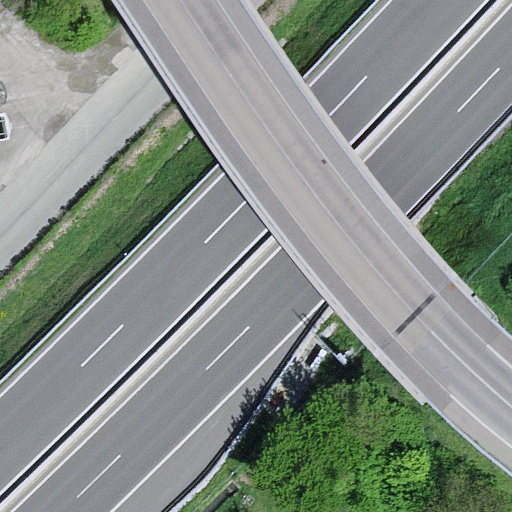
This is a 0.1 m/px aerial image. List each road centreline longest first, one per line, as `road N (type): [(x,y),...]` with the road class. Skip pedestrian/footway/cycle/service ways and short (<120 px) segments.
road 1 (motorway): [(61,511),(511,53)]
road 2 (motorway): [(439,0),(0,445)]
road 3 (unclassified): [(179,0),(336,220),(419,316),(511,405)]
road 4 (unclassified): [(0,228),(222,0)]
